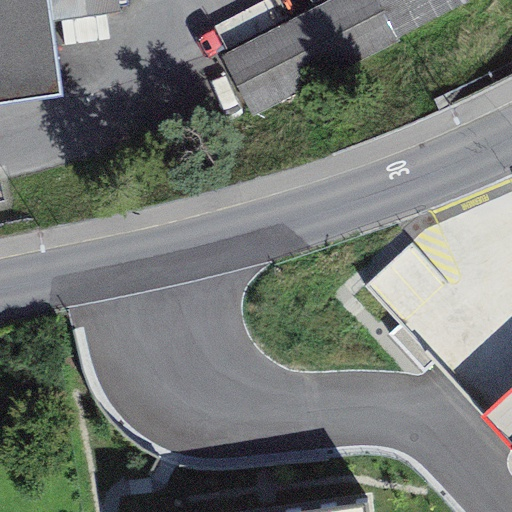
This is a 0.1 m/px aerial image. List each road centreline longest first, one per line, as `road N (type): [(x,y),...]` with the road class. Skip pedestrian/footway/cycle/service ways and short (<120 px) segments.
road 1 (unclassified): [(0,290),(335,210),(511,138)]
road 2 (unknown): [(0,158),(67,140),(108,115),(164,0)]
